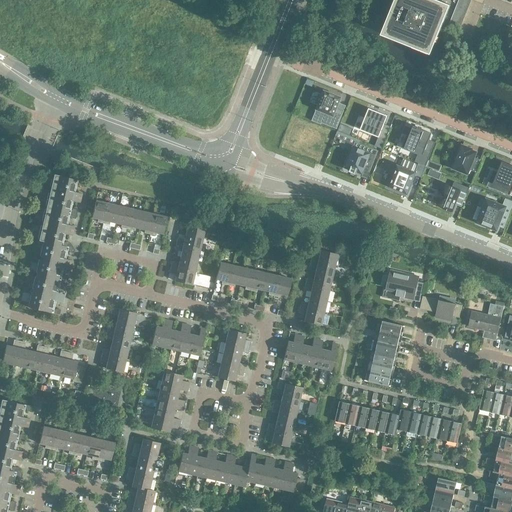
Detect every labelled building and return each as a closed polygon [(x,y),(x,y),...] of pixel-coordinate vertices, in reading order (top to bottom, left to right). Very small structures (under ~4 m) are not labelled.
[(395,0),(382,35),(432,54),(451,5),(439,0),(395,0)] [(469,7),(458,2),(455,8),(467,12),(467,11),(466,11),(468,7),(469,7)] [(466,12),(467,12),(455,8),(453,13),(464,17),(465,17),(464,17),(466,12)] [(464,17),(453,13),(451,19),(462,23),(462,22),(464,18),(464,17)] [(462,23),(451,19),(449,24),(460,28),(462,23)] [(460,28),(449,24),(447,30),(458,34),(458,33),(460,29),(460,28)] [(318,94),(315,103),(319,105),(317,109),(316,110),(317,110),(315,113),(323,116),(321,122),(336,128),(342,114),(335,112),(341,98),(341,97),(340,97),(325,91),(324,90),(324,92),(322,96),(318,94)] [(390,127),(384,124),(387,116),(369,108),(360,130),(378,137),(375,146),(382,149),(390,127)] [(405,125),(402,132),(408,135),(402,148),(422,155),(419,163),(415,161),(415,162),(418,163),(419,163),(426,166),(435,142),(434,144),(428,142),(432,133),(422,129),(421,129),(417,128),(418,127),(417,127),(417,128),(413,126),(413,128),(405,125)] [(337,131),(334,139),(340,141),(339,142),(341,143),(341,142),(342,140),(340,140),(343,133),(337,131)] [(355,142),(345,167),(351,169),(350,171),(356,173),(357,172),(359,172),(358,174),(361,176),(363,171),(369,173),(378,151),(355,142)] [(458,157),(453,168),(467,173),(469,169),(475,171),(480,160),(474,157),(476,152),(471,150),(471,149),(462,146),(460,151),(458,150),(456,156),(458,157)] [(511,165),(502,161),(497,173),(493,171),(487,186),(510,195),(511,190),(511,165)] [(389,187),(407,194),(414,175),(422,178),(426,166),(419,163),(418,163),(415,172),(397,166),(389,187)] [(77,180),(53,174),(49,191),(80,198),(82,194),(75,192),(77,180)] [(438,199),(436,203),(442,206),(442,208),(452,212),(455,204),(455,203),(456,201),(457,200),(460,191),(466,193),(469,188),(454,182),(452,187),(444,184),(441,191),(439,191),(437,198),(438,199)] [(79,203),(80,198),(49,191),(46,207),(67,212),(70,213),(70,211),(73,201),(79,203)] [(487,200),(478,222),(496,229),(499,224),(505,226),(511,209),(511,206),(506,204),(504,207),(487,200)] [(103,224),(108,203),(95,201),(91,217),(99,219),(98,222),(97,222),(103,224)] [(115,223),(119,206),(108,203),(103,224),(109,225),(109,224),(108,224),(108,222),(115,223)] [(126,229),(131,209),(119,206),(115,223),(122,225),(122,227),(121,227),(120,228),(126,229)] [(70,213),(67,212),(46,207),(42,224),(73,231),(74,226),(67,225),(69,215),(70,213)] [(139,229),(143,212),(131,209),(126,229),(132,230),(131,230),(132,227),(139,229)] [(150,234),(154,214),(143,212),(139,229),(146,230),(145,233),(144,233),(150,234)] [(167,217),(154,214),(150,234),(156,236),(156,235),(155,235),(155,232),(163,234),(167,217)] [(208,226),(181,220),(180,227),(184,228),(184,226),(187,227),(185,234),(202,238),(205,227),(208,228),(208,226)] [(72,235),(73,231),(42,224),(38,240),(44,242),(65,247),(68,248),(74,249),(70,242),(66,242),(63,243),(65,234),(72,235)] [(200,248),(202,238),(185,234),(184,241),(181,240),(181,239),(177,238),(176,244),(203,250),(203,249),(200,248)] [(68,248),(65,247),(44,242),(40,258),(71,265),(72,261),(65,259),(67,249),(68,248)] [(202,251),(203,250),(176,244),(174,250),(179,251),(179,250),(182,250),(180,257),(197,261),(199,251),(202,251)] [(311,255),(310,260),(337,267),(337,266),(334,265),(337,254),(320,250),(318,258),(316,257),(316,256),(311,255)] [(195,272),(197,261),(180,257),(178,264),(176,264),(176,263),(172,261),(170,267),(197,273),(197,272),(195,272)] [(70,270),(71,265),(40,258),(36,274),(58,279),(60,280),(61,278),(63,268),(70,270)] [(337,268),(337,267),(310,260),(309,267),(313,268),(313,266),(316,267),(314,274),(331,278),(334,267),(337,268)] [(227,285),(232,265),(219,262),(216,279),(223,281),(222,284),(221,283),(221,284),(227,285)] [(239,285),(243,268),(232,265),(227,285),(233,287),(233,286),(232,286),(233,283),(239,285)] [(197,275),(197,273),(170,267),(169,273),(173,274),(174,273),(176,274),(174,281),(192,285),(194,274),(197,275)] [(250,291),(255,271),(243,268),(239,285),(247,286),(246,289),(245,289),(250,291)] [(418,308),(424,283),(417,282),(418,277),(418,276),(418,277),(411,275),(404,273),(403,274),(394,271),(391,270),(391,271),(392,271),(390,282),(389,282),(387,289),(385,289),(385,287),(382,297),(399,301),(401,295),(405,296),(405,297),(413,299),(414,296),(420,298),(418,308)] [(263,290),(267,273),(255,271),(250,291),(256,292),(257,292),(255,291),(256,289),(263,290)] [(274,296),(278,276),(267,273),(263,290),(270,292),(269,294),(268,294),(268,295),(274,296)] [(60,280),(58,279),(36,274),(32,291),(64,298),(65,293),(58,292),(60,282),(60,280)] [(329,289),(331,278),(314,274),(313,281),(310,280),(310,279),(306,278),(305,284),(332,290),(332,289),(329,289)] [(291,279),(278,276),(274,296),(280,297),(279,297),(279,294),(287,296),(291,279)] [(331,291),(332,290),(305,284),(303,290),(308,291),(308,290),(311,290),(309,297),(326,301),(328,291),(331,291)] [(63,302),(64,298),(32,291),(28,307),(53,313),(53,311),(56,301),(63,302)] [(423,296),(420,309),(436,312),(435,318),(451,322),(453,316),(459,318),(462,305),(456,303),(457,299),(440,295),(439,300),(423,296)] [(324,312),(326,301),(309,297),(307,304),(305,304),(305,303),(301,301),(299,307),(326,314),(327,313),(324,312)] [(469,327),(484,330),(483,337),(488,338),(496,340),(504,306),(491,303),(488,314),(472,311),(469,327)] [(118,314),(116,321),(133,325),(136,315),(139,315),(139,314),(112,307),(111,314),(115,315),(116,314),(118,314)] [(326,315),(326,314),(299,307),(298,313),(302,314),(303,313),(305,314),(303,321),(320,325),(323,314),(326,315)] [(161,347),(167,320),(163,319),(161,328),(156,326),(151,345),(161,347)] [(171,349),(175,331),(170,330),(172,321),(167,320),(161,347),(171,349)] [(383,322),(381,331),(400,335),(402,326),(405,327),(405,326),(379,320),(379,321),(383,322)] [(131,336),(133,325),(116,321),(115,328),(112,328),(112,327),(108,326),(107,332),(134,338),(134,337),(131,336)] [(180,351),(186,325),(182,324),(180,332),(175,331),(171,349),(180,351)] [(189,354),(194,335),(189,334),(191,326),(186,325),(180,351),(189,354)] [(199,336),(194,335),(189,354),(199,356),(206,329),(201,328),(199,336)] [(223,340),(223,341),(249,347),(251,342),(246,340),(246,342),(244,341),(245,334),(228,330),(226,341),(223,340)] [(398,345),(400,335),(381,331),(378,341),(398,345)] [(133,339),(134,338),(107,332),(105,337),(110,338),(110,337),(113,338),(111,345),(128,349),(130,338),(133,339)] [(293,362),(299,335),(294,334),(293,343),(287,341),(283,360),(293,362)] [(302,364),(307,346),(302,345),(304,336),(299,335),(293,362),(302,364)] [(312,366),(318,339),(313,338),(311,347),(307,346),(302,364),(312,366)] [(321,368),(325,350),(321,349),(323,341),(318,339),(312,366),(321,368)] [(13,368),(19,341),(13,340),(13,344),(14,345),(13,347),(6,345),(2,363),(13,365),(12,368),(13,368)] [(398,345),(378,341),(373,340),(371,350),(376,351),(395,355),(398,345)] [(26,368),(30,351),(23,349),(23,347),(25,347),(26,343),(19,341),(13,368),(14,368),(15,366),(26,368)] [(248,353),(249,347),(223,341),(222,342),(225,343),(223,354),(240,358),(241,350),(244,351),(244,352),(248,353)] [(330,351),(325,350),(321,368),(331,371),(337,344),(332,343),(330,351)] [(126,359),(128,349),(111,345),(109,352),(107,351),(107,350),(103,349),(101,355),(128,361),(129,360),(126,359)] [(37,374),(43,347),(37,346),(36,350),(37,350),(37,353),(30,351),(26,368),(36,371),(35,373),(37,374)] [(49,374),(53,357),(46,355),(47,352),(48,352),(49,348),(43,347),(37,374),(38,374),(38,371),(49,374)] [(60,379),(66,352),(60,351),(59,355),(61,356),(60,358),(53,357),(49,374),(59,376),(59,379),(60,379)] [(393,366),(395,355),(376,351),(374,361),(393,366)] [(72,354),(66,352),(60,379),(61,379),(62,377),(72,379),(72,382),(81,384),(84,368),(76,366),(77,362),(69,360),(70,358),(71,358),(72,354)] [(238,365),(240,358),(223,354),(220,364),(217,363),(217,365),(244,371),(245,365),(241,364),(241,365),(238,365)] [(128,362),(128,361),(101,355),(100,361),(104,362),(105,361),(107,361),(105,369),(122,373),(125,362),(128,362)] [(393,366),(374,361),(370,360),(368,370),(371,371),(391,376),(393,366)] [(243,377),(244,371),(217,365),(217,366),(220,367),(217,377),(234,381),(236,374),(238,375),(238,376),(242,377),(243,377)] [(164,371),(162,381),(188,387),(189,383),(181,381),(182,375),(164,371)] [(389,385),(391,376),(371,371),(369,381),(365,380),(365,381),(391,386),(389,385)] [(187,392),(188,387),(162,381),(159,390),(178,394),(179,390),(187,392)] [(305,388),(278,382),(276,388),(281,389),(281,388),(284,389),(282,396),(299,400),(302,389),(305,390),(305,388)] [(177,399),(178,394),(159,390),(157,399),(184,406),(185,401),(177,399)] [(490,411),(494,392),(484,390),(479,409),(490,411)] [(500,414),(504,394),(494,392),(490,411),(500,414)] [(510,416),(511,407),(511,396),(504,394),(500,414),(510,416)] [(297,410),(299,400),(282,396),(280,403),(278,402),(278,401),(274,400),(272,406),(299,412),(300,411),(297,410)] [(1,399),(0,404),(0,434),(24,440),(25,435),(21,434),(18,436),(20,426),(27,428),(30,419),(22,417),(25,407),(27,410),(31,411),(32,406),(1,399)] [(183,410),(184,406),(157,399),(155,409),(173,413),(174,409),(183,410)] [(310,401),(308,412),(315,414),(318,402),(310,401)] [(345,423),(350,404),(340,401),(335,421),(345,423)] [(355,425),(360,406),(350,404),(345,423),(355,425)] [(299,413),(299,412),(272,406),(271,412),(275,413),(276,411),(278,412),(277,419),(294,423),(296,413),(299,413)] [(365,428),(370,408),(360,406),(355,425),(365,428)] [(375,430),(380,410),(370,408),(365,428),(375,430)] [(172,418),(173,413),(155,409),(153,418),(180,424),(181,420),(172,418)] [(407,431),(411,411),(401,409),(400,415),(395,434),(396,435),(397,429),(407,431)] [(385,432),(390,413),(380,410),(375,430),(385,432)] [(417,433),(421,414),(411,411),(407,431),(406,435),(416,437),(417,433)] [(395,434),(400,415),(390,413),(385,432),(395,434)] [(427,436),(432,416),(421,414),(417,433),(427,436)] [(437,438),(442,418),(432,416),(427,436),(437,438)] [(178,429),(180,424),(153,418),(151,428),(169,432),(170,427),(178,429)] [(447,440),(452,421),(442,418),(437,438),(447,440)] [(291,434),(294,423),(277,419),(275,426),(272,426),(273,424),(268,423),(267,429),(294,435),(294,434),(291,434)] [(462,423),(452,421),(447,440),(457,443),(456,446),(458,447),(459,443),(457,443),(462,423)] [(51,449),(55,429),(43,426),(39,443),(47,445),(46,448),(45,448),(51,449)] [(63,449),(67,432),(55,429),(51,449),(57,451),(57,450),(55,450),(56,447),(63,449)] [(294,437),(294,435),(267,429),(266,435),(270,436),(270,435),(273,435),(271,443),(288,447),(291,436),(294,437)] [(74,455),(79,435),(67,432),(63,449),(70,451),(70,453),(68,453),(74,455)] [(20,461),(21,456),(22,452),(15,450),(17,440),(19,443),(23,444),(24,440),(0,434),(0,469),(13,472),(16,472),(16,473),(22,475),(18,468),(14,467),(11,469),(13,459),(20,461)] [(500,441),(499,448),(511,451),(511,438),(502,436),(501,436),(493,434),(491,440),(497,441),(500,441)] [(86,454),(90,437),(79,435),(74,455),(80,456),(79,455),(79,453),(86,454)] [(97,460),(102,440),(90,437),(86,454),(94,456),(93,459),(92,458),(92,459),(97,460)] [(134,444),(133,450),(160,456),(160,455),(157,454),(160,443),(142,439),(141,447),(138,446),(138,445),(134,444)] [(114,443),(102,440),(97,460),(103,462),(103,461),(102,461),(103,458),(110,460),(114,443)] [(187,473),(193,447),(189,446),(187,454),(182,453),(177,471),(187,473)] [(511,451),(499,448),(490,446),(489,452),(495,453),(495,452),(498,453),(496,460),(511,463),(511,451)] [(196,475),(201,457),(196,456),(198,448),(193,447),(187,473),(196,475)] [(159,457),(160,456),(133,450),(131,456),(136,456),(136,455),(139,456),(137,463),(154,467),(156,456),(159,457)] [(206,478),(212,451),(208,450),(206,458),(201,457),(196,475),(206,478)] [(215,480),(220,462),(215,461),(217,452),(212,451),(206,478),(215,480)] [(433,452),(431,459),(441,462),(443,455),(433,452)] [(225,482),(231,455),(226,454),(224,463),(220,462),(215,480),(225,482)] [(255,483),(259,464),(254,463),(256,455),(251,454),(250,460),(245,481),(246,481),(255,483)] [(234,484),(238,466),(234,465),(236,457),(231,455),(225,482),(234,484)] [(264,485),(270,458),(265,457),(263,466),(259,464),(255,483),(264,485)] [(274,487),(278,469),(273,468),(275,459),(270,458),(264,485),(274,487)] [(511,463),(496,460),(487,458),(486,463),(492,465),(492,464),(495,465),(493,471),(511,475),(511,463)] [(250,460),(245,459),(243,467),(238,466),(234,484),(245,487),(246,481),(245,481),(250,460)] [(283,489),(289,463),(284,462),(282,470),(278,469),(274,487),(283,489)] [(152,477),(154,467),(137,463),(135,470),(133,469),(133,468),(129,467),(127,473),(154,479),(154,478),(152,477)] [(294,464),(289,463),(283,489),(292,491),(292,494),(300,496),(304,481),(296,479),(297,473),(292,472),(294,464)] [(13,472),(0,469),(0,503),(6,505),(8,505),(15,506),(16,502),(12,501),(9,503),(11,493),(18,495),(20,486),(13,484),(16,474),(17,477),(21,478),(22,475),(16,473),(16,472),(13,472)] [(511,487),(511,475),(493,471),(490,471),(489,476),(495,478),(495,477),(498,478),(496,484),(511,487)] [(154,480),(154,479),(127,473),(126,479),(130,480),(130,479),(133,479),(131,487),(137,488),(148,490),(149,490),(151,480),(154,480)] [(439,478),(436,490),(454,494),(457,482),(439,478)] [(511,500),(511,487),(496,484),(485,482),(483,487),(492,489),(495,489),(494,496),(511,500)] [(155,491),(149,490),(148,490),(137,488),(135,495),(133,494),(133,493),(129,492),(127,498),(155,504),(155,503),(152,502),(155,491)] [(451,506),(454,494),(436,490),(433,502),(451,506)] [(510,511),(511,505),(511,500),(494,496),(485,494),(484,500),(489,501),(490,500),(492,501),(491,508),(509,511),(510,511)] [(370,511),(373,501),(350,496),(349,503),(347,511),(370,511)] [(154,505),(155,504),(127,498),(126,504),(130,505),(131,504),(133,504),(132,511),(134,511),(149,511),(151,505),(154,505)] [(347,511),(349,503),(327,498),(323,511),(347,511)] [(393,511),(395,507),(373,501),(370,511),(393,511)] [(449,511),(451,506),(433,502),(430,511),(427,511),(425,511),(424,511),(449,511)] [(8,505),(6,505),(0,503),(0,511),(6,511),(8,507),(10,510),(14,511),(15,506),(8,505)]
